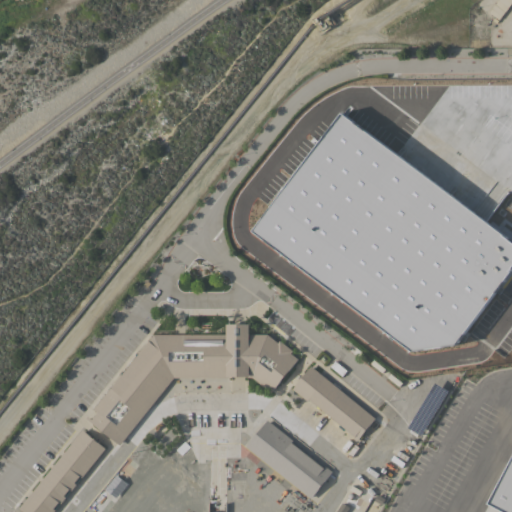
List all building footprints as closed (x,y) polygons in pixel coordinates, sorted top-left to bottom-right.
[(410,350),(454,344),(511,266),(511,242),(341,111),(251,230),(410,350)] [(119,444),(86,417),(87,415),(91,419),(97,412),(93,408),(153,334),(226,333),(226,323),(249,323),(249,334),(267,333),(278,342),(279,340),(292,350),(290,352),(298,358),(295,361),(296,362),(293,366),(292,365),(279,381),(280,382),(278,385),(276,384),(271,392),(251,377),(247,377),(247,376),(228,375),(228,376),(174,376),(119,444)] [(375,418),(356,440),(353,438),(354,436),(308,399),(307,400),(292,388),(310,365),(375,418)] [(245,446),(266,419),(292,439),(290,441),(323,467),(324,465),(332,471),(310,498),(245,446)] [(105,447),(81,477),(79,475),(74,482),(76,483),(71,490),(69,488),(64,495),(66,496),(61,502),(59,501),(53,508),(55,509),(52,511),(23,511),(19,508),(82,429),(105,447)] [(511,458),(511,511),(505,511),(488,504),(511,458)]
